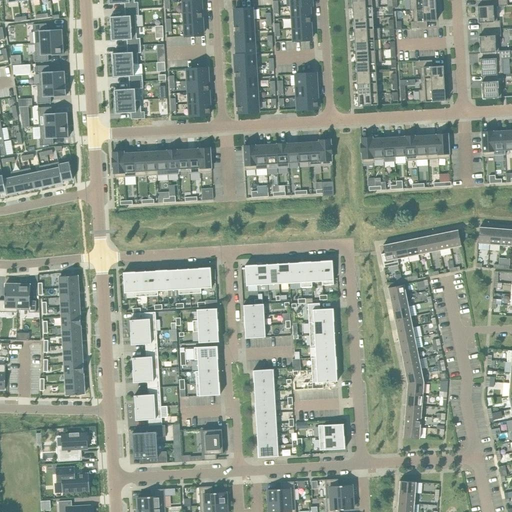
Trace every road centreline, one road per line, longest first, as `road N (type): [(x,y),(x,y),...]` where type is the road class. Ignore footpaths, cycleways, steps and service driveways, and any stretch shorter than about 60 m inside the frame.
road 1 (residential): [(361,464),(347,247),(227,251)]
road 2 (residential): [(227,251),(226,360),(238,470)]
road 3 (residential): [(444,274),(478,457)]
road 4 (residential): [(101,257),(109,410)]
road 5 (residential): [(86,0),(93,134)]
road 6 (residential): [(330,120),(463,112)]
road 7 (residential): [(93,134),(222,126)]
road 8 (residential): [(214,0),(222,126)]
road 9 (residential): [(227,251),(101,257)]
road 10 (residential): [(236,470),(113,478)]
road 11 (residential): [(330,120),(323,0)]
